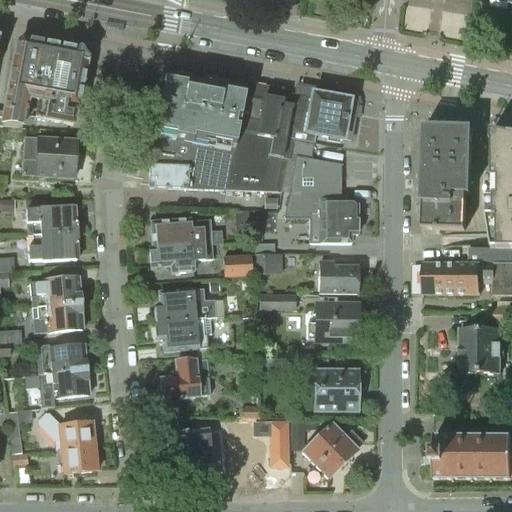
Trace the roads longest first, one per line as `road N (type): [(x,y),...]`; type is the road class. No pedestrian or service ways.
road 1 (residential): [(387,63),(389,510)]
road 2 (residential): [(133,511),(106,168),(121,85)]
road 3 (primary): [(387,63),(65,0)]
road 4 (primary): [(511,86),(387,63)]
road 5 (residential): [(389,510),(511,508)]
